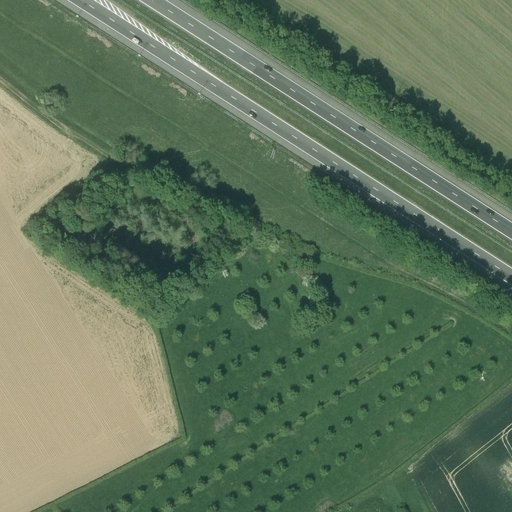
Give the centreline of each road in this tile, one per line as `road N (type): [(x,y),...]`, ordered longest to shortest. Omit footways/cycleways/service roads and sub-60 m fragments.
road 1 (motorway): [(79,0),(511,277)]
road 2 (track): [(511,330),(401,271),(281,233),(154,168),(113,159)]
road 3 (motorway): [(511,230),(154,0)]
road 4 (track): [(0,80),(113,159)]
